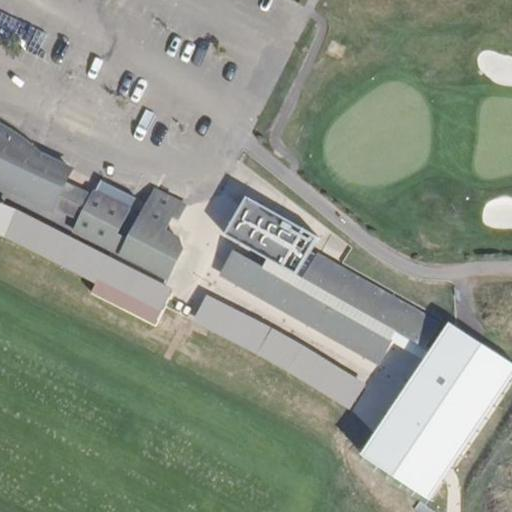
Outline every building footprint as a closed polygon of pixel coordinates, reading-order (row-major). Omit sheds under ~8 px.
[(0,177),(52,207),(57,202),(67,184),(74,171),(31,154),(32,149),(11,142),(11,138),(0,133),(0,177)] [(104,175),(94,195),(75,235),(113,254),(116,246),(126,252),(123,258),(149,270),(167,279),(187,242),(165,232),(170,218),(179,222),(186,206),(156,192),(140,227),(129,220),(142,192),(104,175)] [(94,195),(67,184),(57,202),(84,216),(94,195)] [(306,233),(248,202),(227,240),(270,264),(266,272),(237,256),(225,279),(381,364),(394,342),(387,338),(391,330),(428,350),(440,327),(312,257),(297,249),(306,233)] [(8,211),(0,208),(0,227),(4,229),(135,295),(140,286),(196,316),(357,396),(367,380),(205,300),(187,290),(206,253),(187,242),(167,279),(149,270),(144,279),(8,211)] [(320,241),(306,233),(297,249),(312,257),(320,241)] [(511,382),(511,363),(453,323),(365,454),(433,500),(511,382)]
